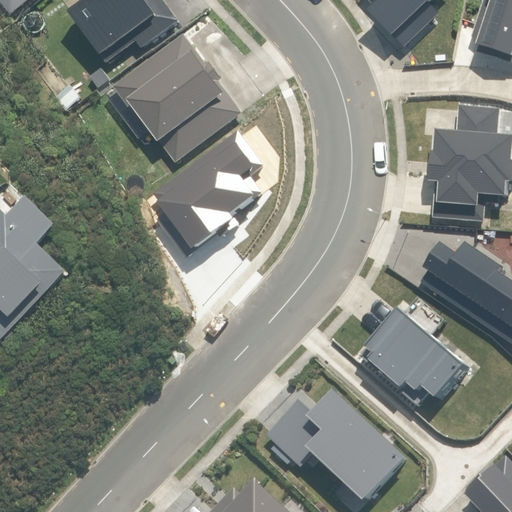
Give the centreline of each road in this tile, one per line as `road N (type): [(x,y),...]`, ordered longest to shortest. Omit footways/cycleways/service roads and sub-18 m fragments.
road 1 (residential): [(90,511),(247,347),(328,246),(351,175),(341,92)]
road 2 (residential): [(341,92),(458,78),(511,87)]
